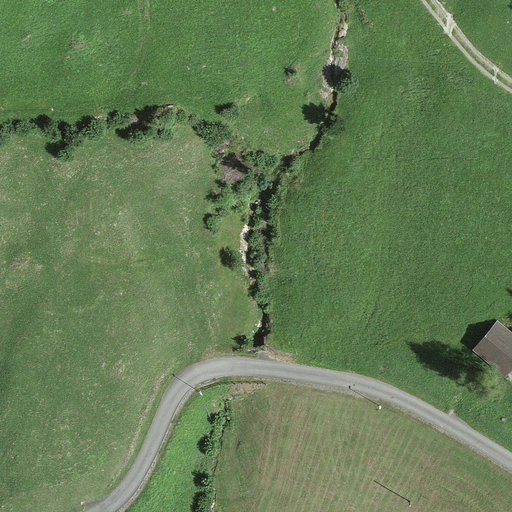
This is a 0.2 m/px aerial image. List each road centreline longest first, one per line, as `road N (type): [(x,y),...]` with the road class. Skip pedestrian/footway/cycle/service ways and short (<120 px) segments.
road 1 (unclassified): [(511,462),(370,386),(216,368),(182,384),(136,475),(100,511)]
road 2 (track): [(426,0),(456,39),(511,85)]
